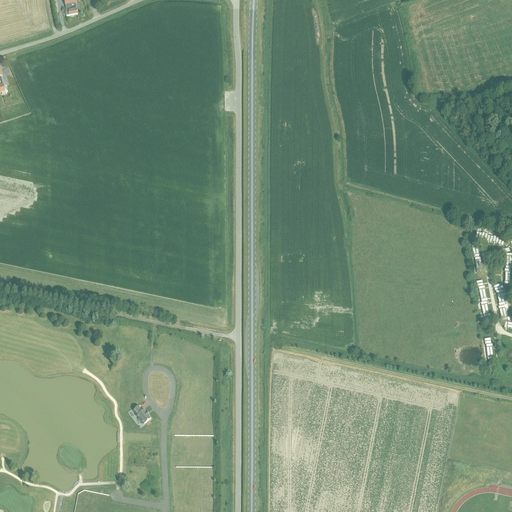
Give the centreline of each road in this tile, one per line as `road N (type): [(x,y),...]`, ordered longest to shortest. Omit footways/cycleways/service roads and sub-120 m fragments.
road 1 (primary): [(251,511),(254,0)]
road 2 (unclassified): [(238,338),(236,0)]
road 3 (track): [(511,398),(290,350)]
road 4 (unclassified): [(237,511),(238,338)]
road 5 (unclassified): [(0,289),(155,321)]
road 6 (unclassified): [(0,53),(140,0)]
